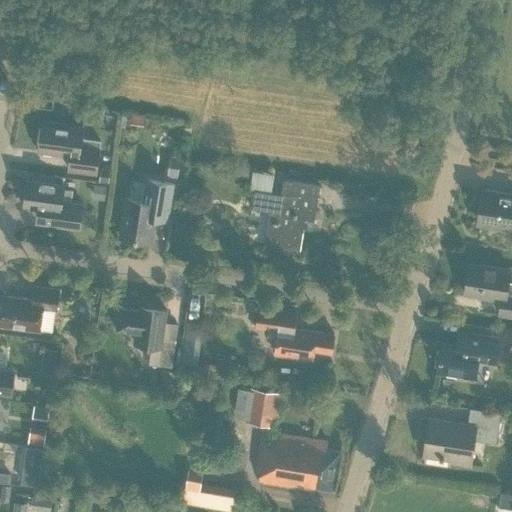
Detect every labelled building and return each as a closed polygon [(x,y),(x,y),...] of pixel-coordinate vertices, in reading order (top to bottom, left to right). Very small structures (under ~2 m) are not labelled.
[(96,172),(100,140),(81,137),(83,126),(42,120),(38,150),(70,155),(68,168),(96,172)] [(314,219),(320,183),(285,178),(282,192),(271,191),(274,172),(252,169),(249,187),(254,188),(251,207),(269,210),(264,245),(299,251),(304,218),(314,219)] [(143,199),(127,196),(121,235),(150,240),(155,208),(168,210),(173,182),(147,178),(143,199)] [(79,227),(83,203),(62,200),(64,184),(27,179),(23,205),(54,209),(52,224),(79,227)] [(511,193),(485,189),(480,224),(511,228),(511,193)] [(511,315),(511,281),(508,281),(510,269),(469,262),(464,292),(501,297),(498,313),(511,315)] [(56,309),(59,288),(34,284),(32,298),(2,294),(0,305),(0,323),(40,329),(43,307),(56,309)] [(135,342),(151,345),(148,362),(171,365),(177,322),(165,320),(167,304),(140,300),(139,304),(121,302),(118,327),(136,330),(135,342)] [(294,326),(295,322),(297,311),(258,306),(255,325),(268,327),(267,335),(277,336),(274,352),(313,358),(314,349),(332,352),(335,333),(294,326)] [(475,377),(479,350),(495,353),(498,336),(470,332),(468,345),(441,341),(436,371),(475,377)] [(0,393),(11,395),(13,378),(14,368),(0,365),(0,363),(6,364),(8,348),(0,346),(0,393)] [(281,391),(243,385),(242,387),(238,387),(233,416),(246,418),(246,421),(276,425),(281,391)] [(496,442),(500,412),(470,407),(467,423),(429,417),(424,453),(452,458),(452,460),(469,463),(473,438),(496,442)] [(340,450),(326,448),(328,440),(262,428),(256,463),(261,464),(258,480),(309,489),(310,485),(333,489),(340,450)] [(27,445),(22,481),(38,483),(42,447),(27,445)] [(235,487),(186,478),(182,501),(231,509),(235,487)] [(511,493),(500,492),(499,505),(511,507),(511,493)] [(52,497),(32,494),(30,508),(50,511),(52,497)] [(26,511),(28,503),(14,501),(12,511),(26,511)] [(485,511),(486,510),(450,502),(447,511),(485,511)]
